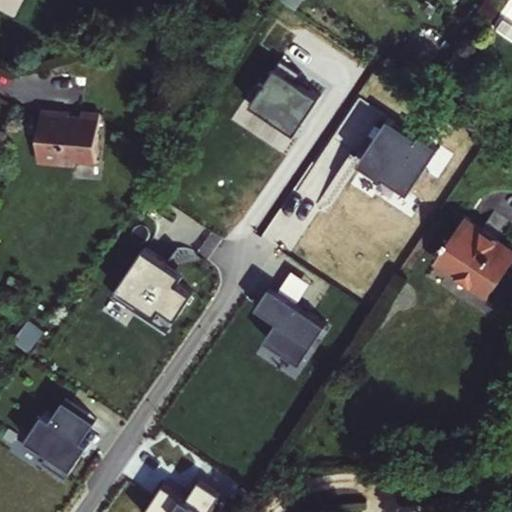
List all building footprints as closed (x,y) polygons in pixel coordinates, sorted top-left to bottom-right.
[(278,67),(254,102),(296,130),(320,95),(278,67)] [(71,115),(43,112),(37,163),(74,167),(74,161),(96,163),(101,116),(83,114),(83,119),(71,117),(71,115)] [(420,135),(391,116),(361,161),(384,177),(386,174),(410,190),(440,145),(422,132),(420,135)] [(493,296),(511,267),(511,248),(467,218),(439,259),(493,296)] [(183,274),(144,249),(121,285),(159,310),(162,304),(178,314),(193,291),(178,281),(183,274)] [(279,318),(267,336),(303,359),(327,322),(299,303),(313,281),(294,269),(282,288),(274,282),(259,305),(279,318)] [(45,411),(30,434),(51,449),(44,460),(67,475),(90,442),(84,438),(97,419),(66,397),(53,417),(45,411)] [(209,511),(222,491),(201,479),(192,494),(186,491),(185,493),(166,482),(148,511),(173,511),(175,508),(181,511),(209,511)]
